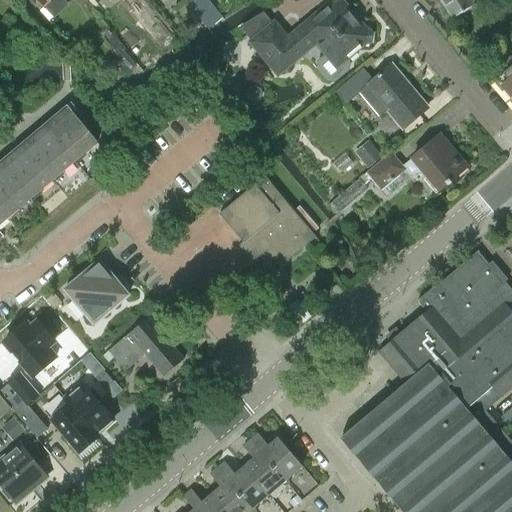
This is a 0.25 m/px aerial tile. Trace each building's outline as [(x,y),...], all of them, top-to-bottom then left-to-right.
[(35,0),(44,9),(53,0),(35,0)] [(274,23),(252,41),(278,72),(299,54),(310,45),(309,44),(316,39),(327,53),(317,61),(316,70),(326,82),(335,82),(349,70),(349,57),(356,52),(357,48),(364,43),(370,43),(371,30),(365,30),(344,4),(344,0),(331,0),(331,3),(298,30),(297,28),(286,37),(274,23)] [(441,0),(447,9),(453,19),(475,5),(473,1),(474,0),(441,0)] [(206,1),(194,11),(209,29),(221,19),(206,1)] [(120,46),(113,52),(114,52),(129,71),(136,66),(120,47),(120,46)] [(500,76),(496,80),(511,98),(511,57),(496,71),(500,76)] [(380,117),(387,111),(403,129),(426,110),(400,80),(402,79),(391,66),(374,81),(363,68),(335,91),(346,104),(359,93),(380,117)] [(255,86),(249,90),(250,97),(256,100),(262,96),(261,89),(255,86)] [(49,132),(72,160),(82,152),(84,155),(96,144),(69,112),(68,113),(69,114),(60,122),(56,116),(47,123),(52,129),(49,132)] [(26,151),(51,179),(60,171),(62,173),(74,162),(72,160),(49,132),(39,141),(34,135),(25,142),(30,148),(26,151)] [(391,152),(363,175),(359,179),(364,185),(371,179),(381,191),(405,171),(411,178),(421,169),(428,177),(425,180),(436,193),(467,168),(440,136),(414,158),(413,157),(403,166),(391,152)] [(371,144),(357,156),(368,169),(382,157),(371,144)] [(4,170),(28,198),(38,190),(40,192),(52,181),(51,179),(26,151),(17,159),(12,153),(3,161),(8,166),(4,170)] [(0,209),(6,217),(16,209),(17,211),(30,200),(28,198),(4,170),(0,173),(0,209)] [(238,246),(252,263),(253,263),(265,253),(279,269),(316,238),(312,234),(318,229),(299,206),(293,211),(264,177),(219,215),(231,230),(242,243),(238,246)] [(0,238),(3,236),(0,232),(0,226),(8,219),(6,217),(0,209),(0,238)] [(405,385),(364,420),(341,440),(402,511),(511,511),(511,442),(486,412),(511,389),(511,310),(510,308),(511,306),(511,289),(505,282),(502,285),(478,256),(438,290),(435,287),(417,302),(426,312),(378,353),(405,385)] [(91,268),(64,291),(85,316),(85,315),(90,322),(96,322),(103,317),(128,296),(108,273),(102,266),(94,266),(92,268),(91,268)] [(296,299),(288,306),(303,324),(311,317),(296,299)] [(26,322),(2,343),(32,378),(56,358),(48,348),(55,342),(37,319),(29,326),(26,322)] [(147,319),(108,352),(125,372),(144,356),(163,378),(183,361),(147,319)] [(18,371),(0,385),(0,394),(14,412),(25,403),(37,393),(18,371)] [(82,381),(63,397),(70,405),(98,438),(116,423),(82,381)] [(0,398),(0,418),(10,410),(0,398)] [(25,403),(14,412),(34,436),(45,426),(25,403)] [(70,405),(51,421),(79,454),(98,438),(70,405)] [(511,407),(500,417),(501,418),(511,431),(511,407)] [(13,417),(1,427),(12,441),(25,431),(13,417)] [(257,435),(251,440),(285,481),(288,485),(290,483),(288,479),(302,467),(277,439),(268,447),(257,435)] [(251,440),(243,447),(253,460),(244,467),(269,495),(282,484),(283,483),(287,486),(288,485),(285,481),(251,440)] [(0,464),(0,484),(4,490),(1,492),(10,502),(13,500),(14,502),(44,477),(19,448),(3,462),(0,464)] [(224,463),(217,469),(252,510),(252,509),(254,511),(255,511),(256,511),(255,507),(269,495),(244,467),(234,475),(224,463)] [(217,469),(210,475),(220,488),(211,496),(224,511),(249,511),(250,511),(254,511),(252,509),(252,510),(217,469)] [(191,491),(183,498),(193,510),(194,509),(196,511),(224,511),(211,496),(202,503),(191,491)]
